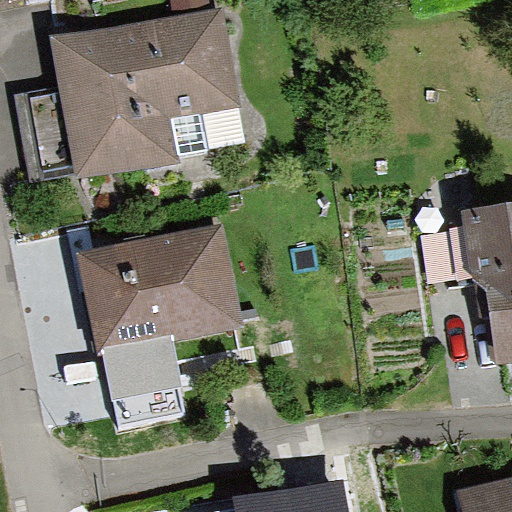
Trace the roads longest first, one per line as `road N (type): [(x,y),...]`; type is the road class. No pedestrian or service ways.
road 1 (residential): [(511,417),(370,426),(37,496)]
road 2 (residential): [(0,301),(37,496)]
